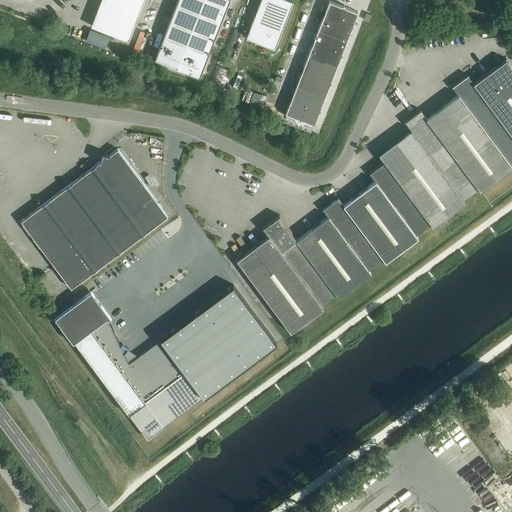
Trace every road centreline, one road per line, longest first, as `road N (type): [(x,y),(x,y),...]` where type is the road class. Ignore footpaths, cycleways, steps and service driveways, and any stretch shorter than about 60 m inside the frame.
road 1 (residential): [(0,101),(182,127),(298,180),(325,179),(342,166),(389,68),(399,0)]
road 2 (track): [(107,511),(151,471),(511,205)]
road 3 (unclassified): [(96,511),(0,368)]
road 4 (secondary): [(0,415),(71,511)]
